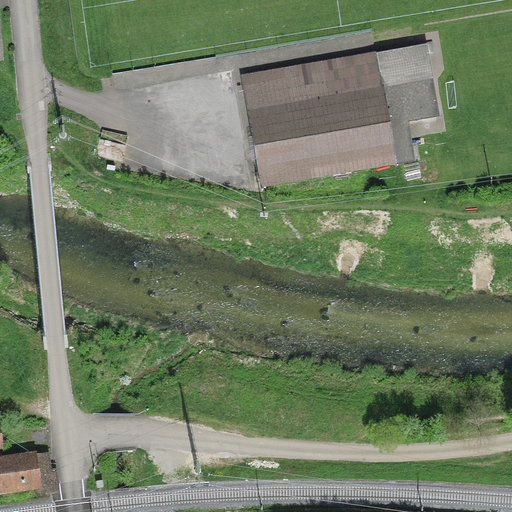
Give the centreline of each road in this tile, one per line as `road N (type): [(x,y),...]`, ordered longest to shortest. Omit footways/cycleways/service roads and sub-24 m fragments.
road 1 (unclassified): [(66,434),(138,429),(350,455),(511,441)]
road 2 (residential): [(21,0),(66,434)]
